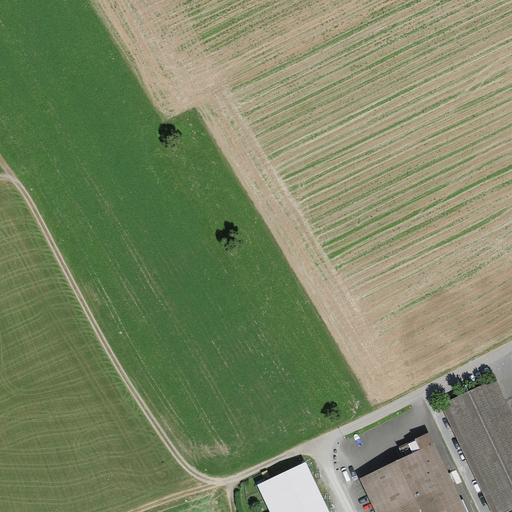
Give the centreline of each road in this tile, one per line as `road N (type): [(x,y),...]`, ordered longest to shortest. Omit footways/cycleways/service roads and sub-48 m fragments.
road 1 (track): [(0,180),(30,193),(121,367),(185,462),(210,480),(231,481),(320,441)]
road 2 (residential): [(320,441),(511,344)]
